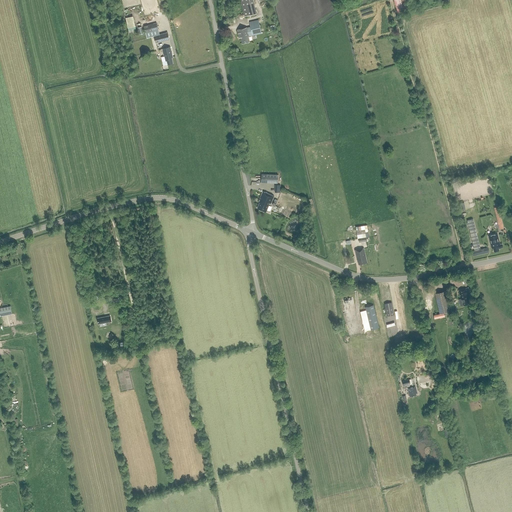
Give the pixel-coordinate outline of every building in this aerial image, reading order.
[(256,13),(253,0),(240,0),(245,16),(256,13)] [(407,10),(403,0),(393,0),(397,13),(407,10)] [(133,16),(126,17),(128,32),(135,31),(133,16)] [(251,36),(261,33),(258,20),(250,22),(251,27),(247,28),(240,30),(238,30),(239,38),(241,38),(242,43),(249,42),(248,36),(251,35),(251,36)] [(158,28),(156,23),(144,26),(145,33),(147,39),(151,38),(154,37),(156,43),(170,39),(168,32),(160,34),(158,28)] [(168,64),(173,63),(172,58),(173,57),(170,47),(163,49),(166,61),(167,61),(168,64)] [(278,175),(261,174),(261,183),(278,183),(278,175)] [(270,206),(274,196),(263,191),(258,202),(259,203),(257,208),(266,212),(269,205),(270,206)] [(500,207),(495,208),(500,228),(504,227),(500,207)] [(473,219),(467,220),(474,250),(480,248),(473,219)] [(356,227),(357,234),(365,232),(364,225),(356,227)] [(502,244),(500,245),(497,234),(488,236),(491,248),(493,248),(494,252),(499,251),(499,249),(503,248),(502,244)] [(488,248),(472,252),(473,257),(489,253),(488,248)] [(360,264),(367,262),(363,249),(362,249),(356,250),(355,251),(357,260),(359,259),(360,264)] [(463,305),(468,304),(467,298),(468,298),(467,295),(468,295),(467,288),(459,290),(461,299),(462,302),(463,301),(463,305)] [(435,294),(439,313),(450,311),(445,291),(435,294)] [(386,316),(394,315),(392,303),(384,304),(386,316)] [(365,307),(366,310),(370,329),(379,327),(373,305),(365,307)] [(0,314),(1,317),(6,316),(13,314),(11,306),(0,308),(0,314)] [(112,322),(110,316),(97,318),(98,325),(112,322)] [(415,385),(411,386),(410,383),(410,380),(403,381),(403,385),(404,385),(404,388),(408,387),(410,396),(416,394),(416,393),(417,392),(415,385)]
